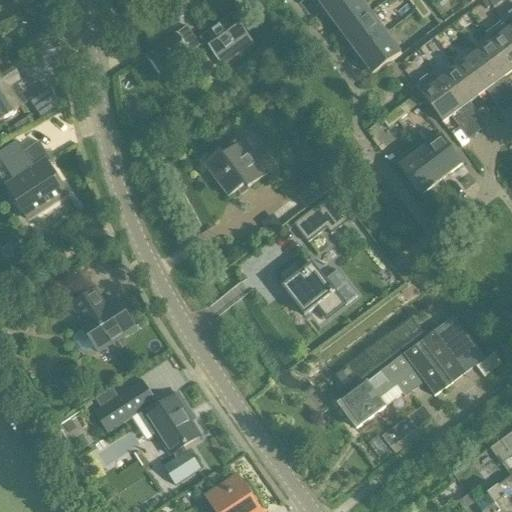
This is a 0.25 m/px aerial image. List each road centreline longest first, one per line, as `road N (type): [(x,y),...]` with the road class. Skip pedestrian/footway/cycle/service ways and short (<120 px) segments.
road 1 (tertiary): [(311,511),(191,339),(129,220),(106,147),(79,0)]
road 2 (residential): [(429,247),(499,196),(501,157),(511,149)]
road 3 (residential): [(353,138),(429,247)]
